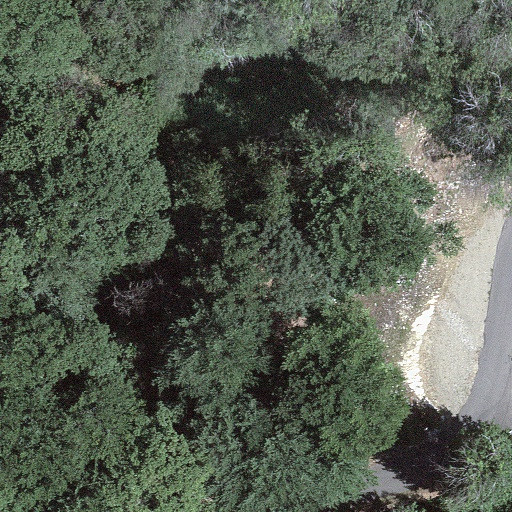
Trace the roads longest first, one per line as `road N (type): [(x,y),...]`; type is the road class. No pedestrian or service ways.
road 1 (unclassified): [(511,29),(190,54),(0,44)]
road 2 (unclassified): [(273,511),(387,488),(456,452),(475,431),(491,389),(511,288)]
